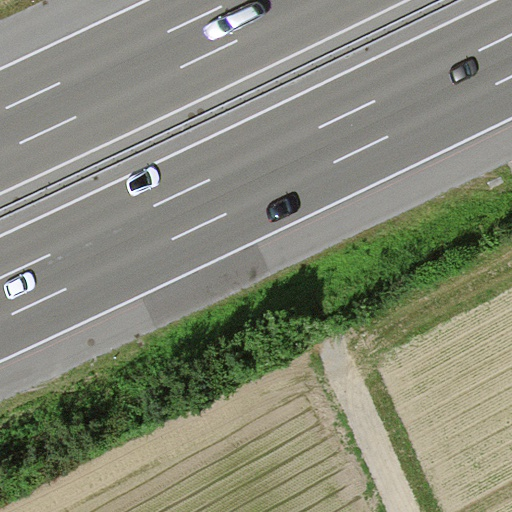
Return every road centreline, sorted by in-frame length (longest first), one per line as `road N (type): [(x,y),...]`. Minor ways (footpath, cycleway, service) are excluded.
road 1 (motorway): [(0,299),(511,55)]
road 2 (motorway): [(275,0),(0,130)]
road 3 (track): [(511,264),(337,357)]
road 4 (track): [(403,511),(337,357)]
